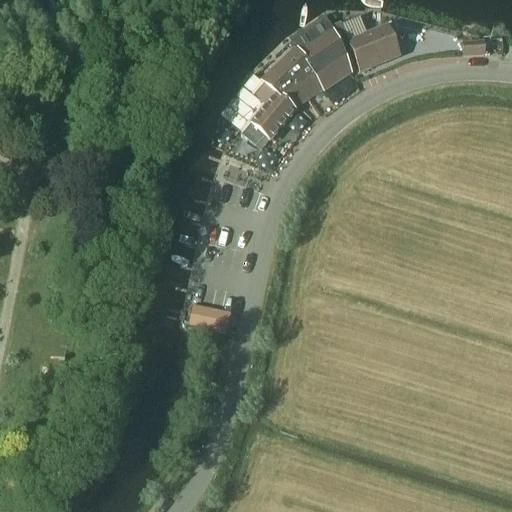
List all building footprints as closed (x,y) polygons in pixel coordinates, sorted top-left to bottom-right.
[(341,29),(331,33),(331,34),(335,43),(338,50),(347,47),(347,45),(341,29)] [(358,75),(397,59),(386,30),(347,45),(347,47),(358,75)] [(252,75),(216,120),(239,139),(253,150),(262,140),(268,144),(293,114),(291,113),(321,93),(322,95),(349,77),(338,50),(335,43),(331,34),(298,56),(294,50),(260,83),(252,75)] [(462,59),(483,58),(482,46),(461,47),(462,59)] [(219,294),(216,309),(232,312),(235,297),(219,294)] [(230,316),(191,308),(187,329),(226,336),(230,316)]
